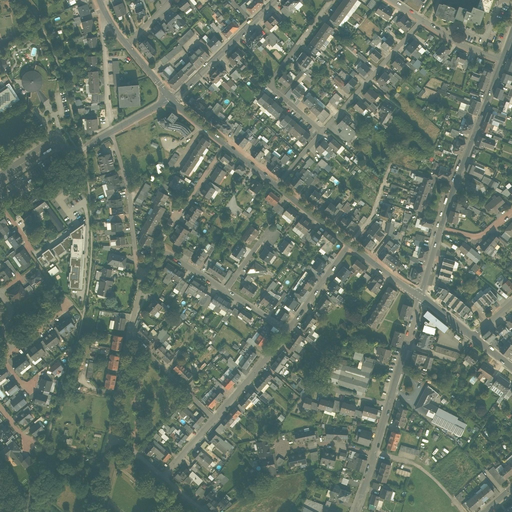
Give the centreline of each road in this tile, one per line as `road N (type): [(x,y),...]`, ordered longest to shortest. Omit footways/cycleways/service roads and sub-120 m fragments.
road 1 (residential): [(322,131),(273,89),(272,79),(329,0)]
road 2 (residential): [(129,336),(110,430),(164,477)]
road 3 (residential): [(110,132),(144,283)]
road 4 (residential): [(322,131),(421,20)]
road 5 (residential): [(170,98),(275,0)]
road 6 (tertiary): [(170,98),(277,186)]
road 7 (residential): [(503,61),(454,185)]
road 8 (residential): [(110,132),(0,202)]
road 9 (residential): [(100,4),(110,132)]
